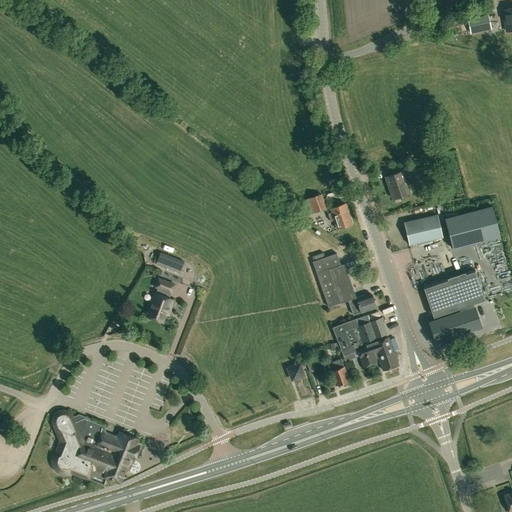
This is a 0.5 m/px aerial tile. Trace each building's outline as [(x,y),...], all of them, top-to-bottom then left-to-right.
[(511,30),(511,7),(503,10),(506,32),(511,30)] [(471,33),(491,29),(488,17),(468,21),(471,33)] [(425,163),(413,167),(420,185),(432,181),(425,163)] [(409,191),(401,169),(385,175),(393,197),(409,191)] [(322,194),(309,198),(314,212),(326,208),(322,194)] [(334,220),(338,229),(353,223),(345,203),(330,208),(332,213),(329,214),(331,221),(334,220)] [(445,218),(453,249),(500,236),(491,206),(445,218)] [(410,245),(443,237),(437,215),(404,222),(410,245)] [(161,252),(157,263),(180,273),(184,261),(161,252)] [(365,294),(356,297),(345,264),(341,265),(337,253),(313,261),(329,307),(340,303),(340,304),(349,301),(354,315),(361,312),(361,313),(376,307),(372,295),(365,297),(365,294)] [(443,261),(433,263),(436,275),(446,273),(443,261)] [(453,312),(460,310),(485,302),(474,269),(443,280),(453,312)] [(157,289),(156,293),(149,308),(151,309),(148,317),(162,322),(165,314),(168,315),(174,300),(169,298),(171,295),(175,284),(157,277),(153,288),(157,289)] [(453,312),(443,280),(423,286),(435,321),(431,328),(435,342),(441,340),(442,343),(462,336),(461,333),(481,327),(475,307),(461,312),(460,310),(453,312)] [(358,326),(358,325),(356,319),(347,322),(334,327),(346,361),(360,357),(363,367),(376,362),(375,357),(378,356),(383,371),(398,365),(396,361),(398,360),(394,352),(393,352),(388,337),(387,337),(380,318),(358,326)] [(305,361),(310,373),(316,370),(311,359),(305,361)] [(328,363),(336,385),(341,384),(343,385),(347,383),(348,381),(349,381),(341,359),(328,363)] [(304,375),(300,364),(289,368),(292,379),(304,375)] [(139,439),(119,432),(117,437),(104,433),(106,427),(84,418),(77,422),(72,414),(70,412),(67,410),(63,410),(59,411),(55,413),(53,416),(52,420),(52,422),(53,425),(60,441),(55,452),(55,458),(55,462),(56,466),(58,468),(62,471),(66,472),(104,486),(107,478),(121,484),(127,468),(132,470),(136,461),(134,460),(139,446),(136,445),(139,439)]
